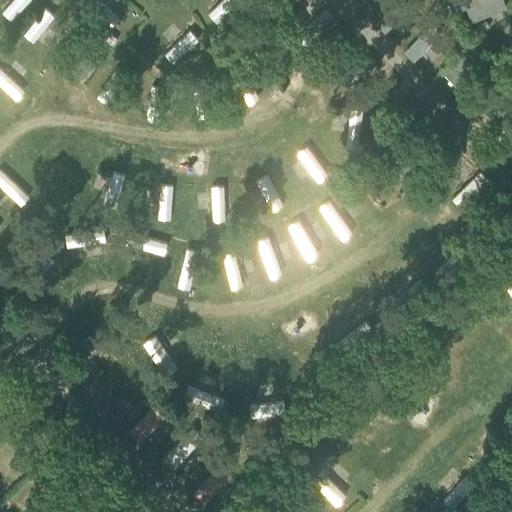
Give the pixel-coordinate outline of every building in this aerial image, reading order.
[(11,21),(30,0),(13,0),(2,12),(11,21)] [(110,29),(119,20),(99,0),(87,0),(84,4),(110,29)] [(216,24),(241,0),(223,0),(207,15),(216,24)] [(280,28),(299,7),(291,0),(257,0),(254,5),(280,28)] [(467,20),(504,8),(501,0),(451,0),(454,6),(461,3),(467,20)] [(32,43),(55,16),(45,8),(22,35),(32,43)] [(305,47),(334,19),(325,10),(296,38),(305,47)] [(408,60),(443,32),(431,17),(396,45),(408,60)] [(173,64),(199,40),(190,31),(164,55),(173,64)] [(80,83),(96,65),(75,47),(59,65),(80,83)] [(346,89),(375,62),(366,53),(337,79),(346,89)] [(0,86),(15,102),(24,92),(0,68),(0,86)] [(105,105),(126,75),(116,69),(96,98),(105,105)] [(247,105),(259,99),(243,69),(231,76),(247,105)] [(198,119),(210,117),(205,83),(192,85),(198,119)] [(146,121),(159,123),(164,88),(151,86),(146,121)] [(346,149),(359,150),(363,110),(350,109),(346,149)] [(426,142),(416,132),(387,160),(396,170),(426,142)] [(317,183),(328,175),(307,147),(297,154),(317,183)] [(0,187),(20,207),(29,197),(0,169),(0,187)] [(361,170),(350,178),(356,185),(367,177),(361,170)] [(490,181),(481,171),(451,199),(461,209),(490,181)] [(103,205),(115,209),(125,175),(113,172),(103,205)] [(272,213),(284,207),(267,175),(255,181),(272,213)] [(158,220),(171,221),(172,185),(159,185),(158,220)] [(212,222),(225,222),(224,186),(211,187),(212,222)] [(352,234),(329,201),(319,208),(342,241),(352,234)] [(511,237),(511,218),(490,238),(499,249),(511,237)] [(319,255),(299,220),(288,227),(308,262),(319,255)] [(104,230),(65,235),(67,249),(106,243),(104,230)] [(168,243),(130,232),(126,246),(164,257),(168,243)] [(281,275),(268,237),(256,242),(270,279),(281,275)] [(476,256),(468,245),(437,270),(445,281),(476,256)] [(243,287),(234,248),(221,251),(230,290),(243,287)] [(189,291),(199,252),(187,249),(177,288),(189,291)] [(0,271),(10,262),(0,253),(0,271)] [(25,291),(54,262),(45,253),(16,282),(25,291)] [(428,291),(420,281),(389,306),(397,316),(428,291)] [(461,303),(452,294),(428,319),(437,328),(461,303)] [(374,332),(366,321),(335,347),(343,357),(374,332)] [(422,341),(413,332),(389,357),(398,366),(422,341)] [(178,370),(156,336),(142,345),(164,378),(178,370)] [(60,365),(70,375),(98,347),(88,337),(60,365)] [(383,378),(374,370),(349,395),(358,403),(383,378)] [(225,400),(189,387),(184,399),(220,413),(225,400)] [(138,411),(124,398),(117,406),(132,419),(138,411)] [(284,402),(249,405),(250,418),(285,415),(284,402)] [(131,431),(142,442),(168,416),(156,404),(131,431)] [(344,416),(335,407),(311,432),(320,441),(344,416)] [(161,461),(173,471),(203,438),(191,428),(161,461)] [(511,446),(511,444),(504,437),(480,462),(489,471),(511,446)] [(192,494),(203,505),(232,477),(221,466),(192,494)] [(346,496),(318,468),(307,479),(335,507),(346,496)] [(476,485),(467,477),(442,502),(451,510),(476,485)] [(293,511),(302,503),(292,493),(274,511),(293,511)] [(511,511),(503,501),(490,511),(511,511)]
